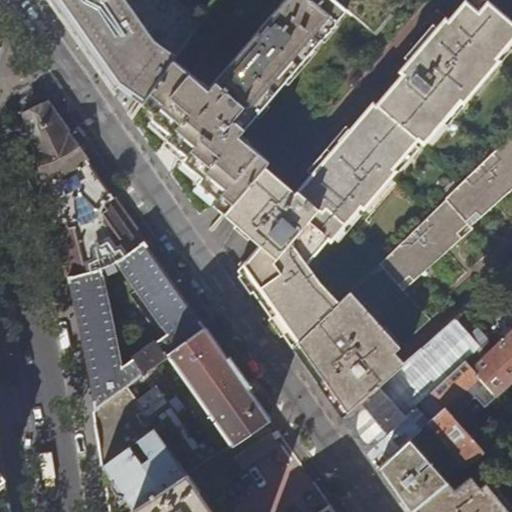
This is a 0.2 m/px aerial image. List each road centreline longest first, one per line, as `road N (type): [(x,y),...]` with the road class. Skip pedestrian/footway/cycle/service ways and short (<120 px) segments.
road 1 (residential): [(17,0),(378,511)]
road 2 (secondary): [(0,232),(57,511)]
